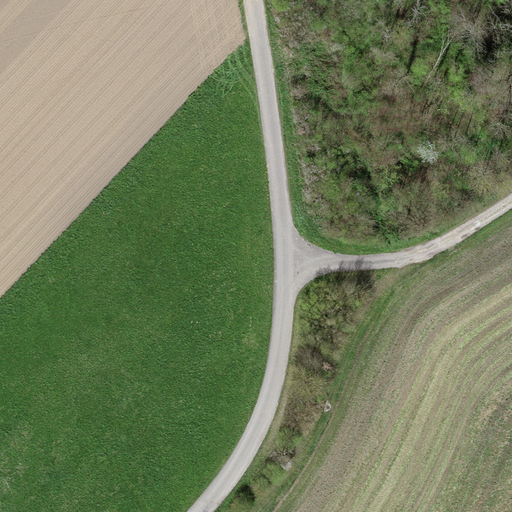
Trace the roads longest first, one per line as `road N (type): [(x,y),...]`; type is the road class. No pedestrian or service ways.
road 1 (track): [(251,0),(279,214),(282,333),(259,423),(199,511)]
road 2 (track): [(261,511),(306,449),(367,303),(425,251)]
road 3 (track): [(283,266),(425,251),(511,199)]
